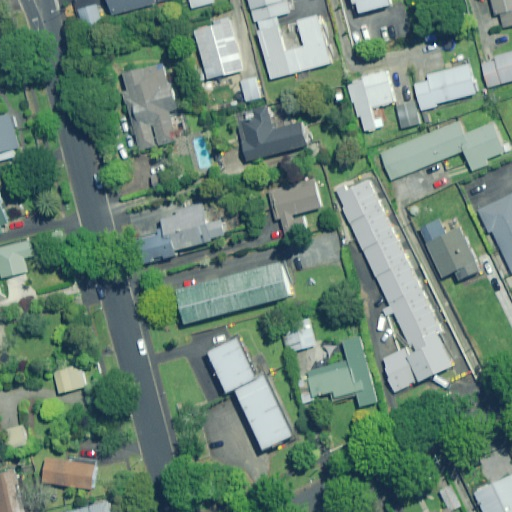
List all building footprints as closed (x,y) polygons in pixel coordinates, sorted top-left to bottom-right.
[(107,0),(112,17),(158,4),(156,0),(107,0)] [(214,4),(212,0),(189,0),(192,9),(214,4)] [(279,18),(290,16),(286,3),(285,0),(248,0),(251,11),(255,24),(258,23),(260,31),(257,31),(269,81),(332,65),(320,17),(299,22),(304,46),(287,50),(279,18)] [(391,7),(389,0),(352,0),(354,5),(357,5),(360,16),(391,7)] [(511,0),(490,0),(494,16),(499,14),(502,29),(511,26),(511,0)] [(103,26),(98,5),(78,11),(84,32),(103,26)] [(244,71),(231,21),(195,30),(209,81),(244,71)] [(511,51),(493,57),(494,62),(481,66),(488,89),(511,82),(511,51)] [(163,62),(125,73),(130,91),(124,93),(141,153),(179,142),(170,112),(180,110),(173,85),(169,86),(163,62)] [(476,95),(468,65),(427,76),(428,82),(415,86),(421,112),(437,108),(436,105),(476,95)] [(388,71),(348,83),(351,95),(350,96),(352,104),(354,103),(358,117),(361,117),(365,133),(384,127),(382,119),(376,120),(373,109),(397,102),(388,71)] [(262,98),(257,78),(241,82),(247,102),(262,98)] [(420,125),(414,100),(396,105),(401,129),(420,125)] [(0,161),(17,158),(15,151),(19,150),(11,115),(0,117),(0,161)] [(308,147),(302,122),(273,129),(270,118),(248,123),(238,126),(248,163),(308,147)] [(502,146),(493,124),(464,135),(459,123),(380,154),(390,181),(464,152),(472,172),(489,166),(486,161),(511,151),(508,144),(502,146)] [(112,181),(117,201),(154,191),(149,172),(112,181)] [(351,225),(382,209),(369,181),(349,191),(346,184),(334,190),(351,225)] [(322,209),(316,182),(268,193),(274,221),(281,220),(285,236),(308,231),(304,213),(322,209)] [(511,195),(477,212),(487,234),(490,233),(510,276),(511,275),(511,195)] [(214,242),(213,240),(225,236),(224,235),(233,232),(230,222),(222,224),(221,220),(209,224),(203,203),(176,211),(177,215),(162,220),(166,234),(150,239),(156,263),(178,257),(177,253),(214,242)] [(364,252),(395,236),(382,209),(351,225),(364,252)] [(439,220),(420,230),(427,245),(425,245),(441,280),(456,273),(460,282),(479,273),(459,229),(446,235),(439,220)] [(376,278),(408,263),(395,236),(364,252),(376,278)] [(35,257),(31,242),(0,249),(0,271),(2,280),(28,273),(25,260),(35,257)] [(389,305),(421,290),(408,263),(376,278),(389,305)] [(291,298),(283,264),(177,292),(186,326),(291,298)] [(394,313),(410,346),(405,349),(395,353),(381,360),(390,380),(388,381),(394,393),(420,381),(421,383),(457,366),(421,290),(389,305),(390,307),(383,310),(386,317),(394,313)] [(315,347),(309,320),(280,327),(283,338),(287,354),(315,347)] [(296,381),(303,406),(314,404),(313,399),(334,393),(336,399),(356,394),(360,408),(377,404),(359,336),(342,341),(348,362),(307,373),(308,378),(296,381)] [(236,390),(257,380),(239,341),(210,354),(229,394),(236,390)] [(85,388),(80,367),(53,375),(59,395),(85,388)] [(273,446),(275,449),(284,445),(283,442),(293,437),(265,378),(236,392),(265,451),(273,446)] [(29,446),(23,427),(1,433),(7,452),(29,446)] [(97,466),(45,458),(41,483),(93,491),(97,466)] [(25,511),(23,502),(16,471),(0,474),(0,511),(25,511)] [(511,511),(511,476),(475,494),(483,511),(511,511)] [(450,511),(460,507),(451,485),(438,491),(446,508),(438,511),(450,511)] [(114,511),(111,502),(73,511),(114,511)]
